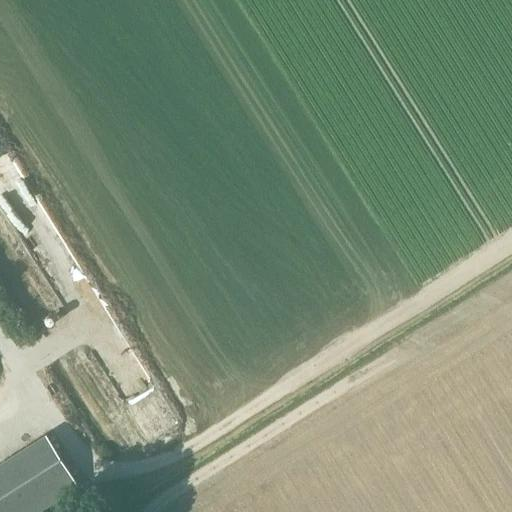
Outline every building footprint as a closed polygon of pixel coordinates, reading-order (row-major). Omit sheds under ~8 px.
[(0,165),(10,161),(6,153),(0,156),(0,165)] [(121,368),(129,365),(118,341),(93,353),(99,367),(117,359),(121,368)] [(185,386),(205,377),(189,342),(169,351),(185,386)] [(129,400),(148,392),(142,379),(123,387),(129,400)] [(150,511),(157,511),(177,499),(169,488),(145,504),(150,511)]
